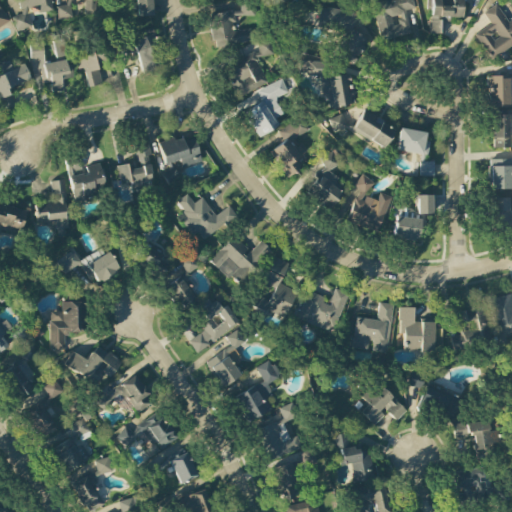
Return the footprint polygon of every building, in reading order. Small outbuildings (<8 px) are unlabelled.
[(52,11),(50,0),(17,0),(19,15),(13,16),(15,30),(31,28),(29,7),(38,5),(39,13),(52,11)] [(95,0),(66,0),(67,6),(57,6),(57,19),(71,19),(70,0),(84,0),(85,14),(96,14),(95,0)] [(151,0),(135,0),(135,16),(151,16),(151,0)] [(385,0),(372,3),(380,41),(410,35),(406,15),(415,13),(411,0),(385,0)] [(462,18),(461,0),(429,0),(429,34),(439,34),(439,22),(449,22),(449,18),(462,18)] [(214,15),(223,49),(245,43),(249,56),(226,62),(235,95),(265,87),(258,58),(272,54),(267,35),(261,37),(259,27),(237,33),(234,19),(254,13),(251,4),(239,7),(240,8),(214,15)] [(490,24),(474,36),(492,59),(511,43),(511,19),(508,22),(495,4),(483,14),(490,24)] [(318,27),(343,32),(338,58),(359,62),(364,36),(351,33),(355,14),(322,7),(318,27)] [(155,70),(149,53),(158,50),(151,31),(129,39),(142,75),(155,70)] [(31,44),(35,84),(50,83),(51,91),(62,90),(61,79),(69,78),(66,40),(53,41),(55,62),(44,63),(42,43),(31,44)] [(98,85),(93,48),(75,50),(77,69),(84,69),(86,87),(98,85)] [(302,74),(328,78),(330,63),(305,60),(302,74)] [(0,106),(1,110),(11,107),(4,89),(30,80),(23,62),(0,70),(0,71),(1,75),(0,75),(0,106)] [(509,106),(508,76),(487,77),(488,107),(509,106)] [(329,78),(328,106),(352,106),(352,78),(329,78)] [(279,127),(275,118),(283,114),(275,99),(287,93),(281,79),(255,91),(261,104),(245,112),(257,137),(279,127)] [(394,129),(363,111),(351,130),(382,149),(394,129)] [(336,130),(346,125),(340,115),(330,120),(336,130)] [(492,148),(509,148),(508,115),(491,115),(492,148)] [(266,149),(289,177),(302,166),(297,159),(306,151),(296,139),(309,129),(302,120),(266,149)] [(424,141),(425,132),(398,130),(396,151),(428,154),(429,142),(424,141)] [(157,146),(168,178),(176,176),(172,163),(179,161),(181,168),(201,162),(193,135),(157,146)] [(134,145),(138,168),(127,170),(126,164),(117,166),(121,188),(141,184),(141,182),(153,180),(146,142),(134,145)] [(330,173),(341,159),(330,151),(320,162),(325,167),(306,191),(328,209),(346,186),(330,173)] [(510,189),(511,160),(489,159),(488,189),(510,189)] [(99,164),(81,167),(80,162),(66,165),(73,202),(95,197),(94,188),(104,186),(99,164)] [(433,176),(433,162),(420,162),(419,176),(433,176)] [(378,232),(391,197),(379,193),(376,200),(366,197),(373,180),(358,175),(351,195),(355,196),(346,221),(378,232)] [(55,224),(55,230),(68,228),(62,180),(49,181),(52,203),(34,205),(37,226),(55,224)] [(236,217),(228,206),(214,216),(202,197),(193,203),(187,194),(176,202),(183,212),(178,216),(197,244),(236,217)] [(432,214),(431,195),(415,195),(416,214),(432,214)] [(508,198),(489,198),(489,225),(509,225),(509,233),(511,233),(511,219),(508,220),(508,198)] [(420,218),(394,218),(394,240),(420,240),(420,218)] [(249,252),(234,236),(209,259),(235,286),(271,252),(261,241),(249,252)] [(79,262),(71,251),(54,263),(63,275),(80,263),(96,285),(118,269),(101,246),(79,262)] [(159,261),(160,250),(137,247),(134,267),(163,271),(164,261),(159,261)] [(189,274),(198,265),(188,254),(179,262),(189,274)] [(278,284),(288,263),(273,257),(261,282),(274,289),(268,301),(256,296),(252,305),(283,320),(296,292),(278,284)] [(195,300),(181,279),(187,274),(179,262),(163,274),(168,282),(164,285),(180,310),(195,300)] [(306,293),(296,320),(333,333),(347,295),(334,290),(330,302),(306,293)] [(490,299),(497,337),(511,334),(511,299),(511,295),(490,299)] [(212,343),(237,325),(219,300),(194,318),(203,331),(187,342),(196,353),(211,342),(212,343)] [(81,302),(61,302),(60,312),(49,312),(49,350),(64,350),(64,333),(80,333),(81,302)] [(392,305),(378,303),(376,320),(355,318),(351,348),(369,350),(369,351),(387,353),(392,305)] [(412,308),(398,307),(398,334),(404,335),(403,349),(420,350),(420,352),(434,352),(434,323),(412,322),(412,308)] [(458,336),(451,337),(451,347),(484,346),(483,308),(457,309),(458,336)] [(220,388),(239,376),(233,366),(240,361),(233,349),(245,342),(237,330),(225,337),(230,346),(204,362),(220,388)] [(119,361),(96,345),(85,361),(72,352),(64,364),(99,389),(119,361)] [(0,382),(6,391),(7,390),(14,401),(25,394),(20,386),(34,376),(22,358),(0,372),(0,382)] [(262,381),(233,397),(247,423),(270,411),(264,400),(272,395),(266,384),(279,377),(270,360),(255,368),(262,381)] [(137,413),(152,403),(133,376),(107,395),(105,392),(94,399),(102,410),(115,401),(124,413),(132,407),(137,413)] [(405,411),(375,382),(352,407),(373,426),(385,413),(395,422),(405,411)] [(442,411),(443,407),(444,407),(448,396),(427,388),(421,404),(442,411)] [(300,449),(296,438),(289,440),(282,423),(297,418),(291,404),(278,408),(283,420),(256,430),(268,461),(300,449)] [(173,444),(166,417),(153,420),(153,419),(141,422),(149,451),(173,444)] [(49,449),(64,474),(89,459),(78,440),(81,438),(90,433),(81,418),(69,425),(75,434),(49,449)] [(487,432),(486,422),(452,424),(453,440),(471,439),(472,450),(481,450),(481,444),(497,443),(497,431),(487,432)] [(115,440),(128,447),(136,435),(123,427),(115,440)] [(353,482),(374,478),(368,448),(350,451),(346,433),(333,436),(338,466),(350,464),(353,482)] [(168,456),(177,484),(196,478),(187,450),(168,456)] [(92,461),(96,475),(114,471),(110,457),(92,461)] [(282,502),(299,497),(289,465),(272,470),(282,502)] [(461,489),(462,500),(492,496),(489,468),(452,472),(454,489),(461,489)] [(71,486),(85,511),(91,511),(101,506),(86,478),(71,486)] [(388,511),(385,488),(349,493),(351,511),(366,511),(365,502),(374,500),(375,511),(388,511)] [(211,511),(204,490),(178,499),(182,511),(211,511)] [(283,507),(284,511),(317,511),(315,500),(283,507)]
